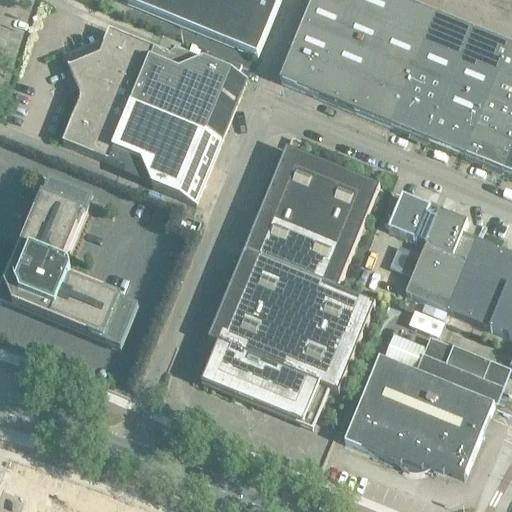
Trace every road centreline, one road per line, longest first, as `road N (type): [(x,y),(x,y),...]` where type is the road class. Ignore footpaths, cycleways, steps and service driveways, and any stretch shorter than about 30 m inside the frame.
road 1 (unclassified): [(120,449),(250,125),(277,108),(511,205)]
road 2 (tertiary): [(120,449),(277,511)]
road 3 (tertiary): [(0,411),(120,449)]
